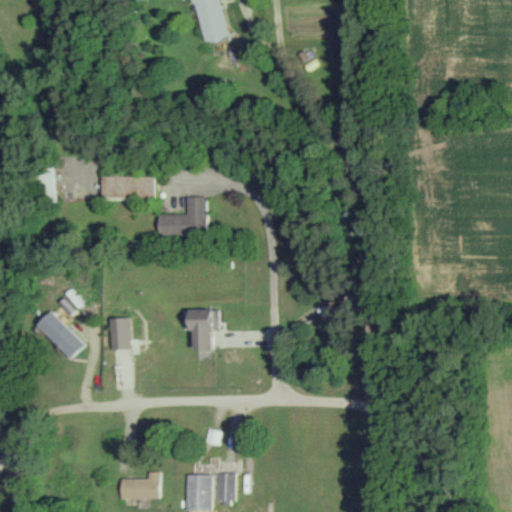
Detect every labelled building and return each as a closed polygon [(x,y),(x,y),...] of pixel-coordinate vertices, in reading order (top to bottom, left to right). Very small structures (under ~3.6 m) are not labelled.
[(201,0),(212,42),(235,36),(226,0),(201,0)] [(37,203),(60,201),(58,165),(35,167),(37,203)] [(154,174),(103,174),(103,197),(154,197),(154,174)] [(155,234),(202,234),(202,195),(183,195),(183,212),(155,212),(155,234)] [(334,305),(349,309),(353,294),(338,290),(334,305)] [(211,347),(211,308),(188,308),(188,347),(211,347)] [(89,343),(57,310),(43,324),(75,357),(89,343)] [(215,430),(204,428),(202,441),(213,443),(215,430)] [(160,497),(160,471),(149,471),(149,478),(122,478),(122,497),(160,497)] [(234,472),(217,472),(217,500),(234,500),(234,472)] [(212,473),(187,473),(187,509),(212,509),(212,473)]
